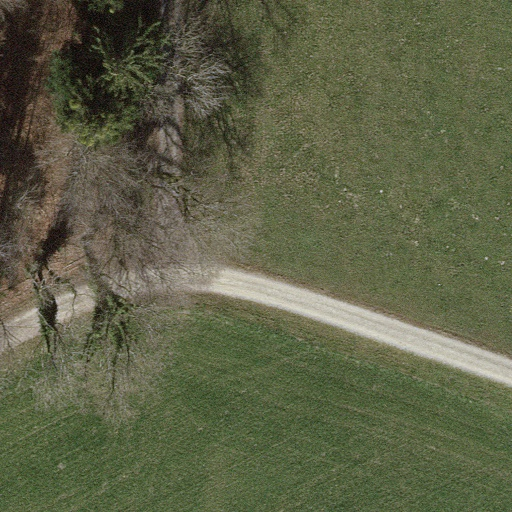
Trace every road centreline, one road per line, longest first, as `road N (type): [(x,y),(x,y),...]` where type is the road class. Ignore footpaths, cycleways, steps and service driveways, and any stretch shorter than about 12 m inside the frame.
road 1 (track): [(0,357),(176,271),(292,290),(511,376)]
road 2 (track): [(176,271),(181,0)]
